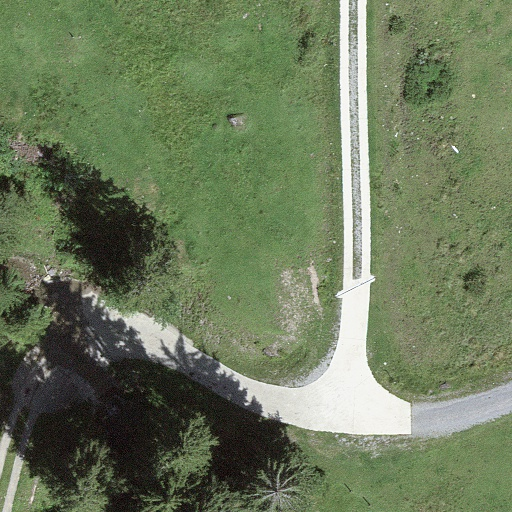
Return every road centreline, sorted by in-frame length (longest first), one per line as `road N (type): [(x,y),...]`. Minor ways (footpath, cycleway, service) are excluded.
road 1 (track): [(338,416),(238,393),(128,336),(72,343),(31,393),(0,510)]
road 2 (track): [(353,0),(359,279),(338,416)]
road 3 (track): [(511,396),(433,417),(338,416)]
